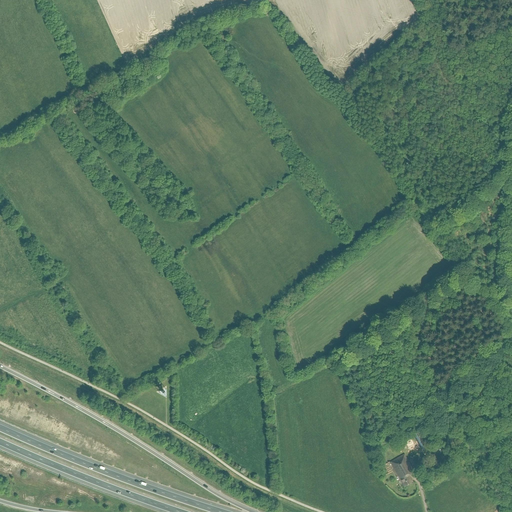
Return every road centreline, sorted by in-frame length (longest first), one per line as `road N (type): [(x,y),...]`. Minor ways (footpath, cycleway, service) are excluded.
road 1 (motorway): [(250,511),(0,366)]
road 2 (motorway): [(223,511),(0,428)]
road 3 (motorway): [(0,441),(180,511)]
